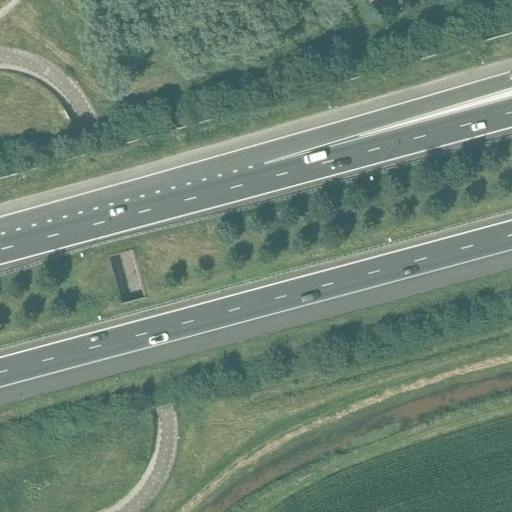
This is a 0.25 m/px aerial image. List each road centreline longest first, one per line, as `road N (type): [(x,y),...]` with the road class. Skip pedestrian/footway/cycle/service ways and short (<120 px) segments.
road 1 (motorway): [(0,372),(511,234)]
road 2 (motorway): [(263,178),(0,249)]
road 3 (motorway): [(511,80),(349,130),(263,178)]
road 4 (motorway): [(511,111),(263,178)]
